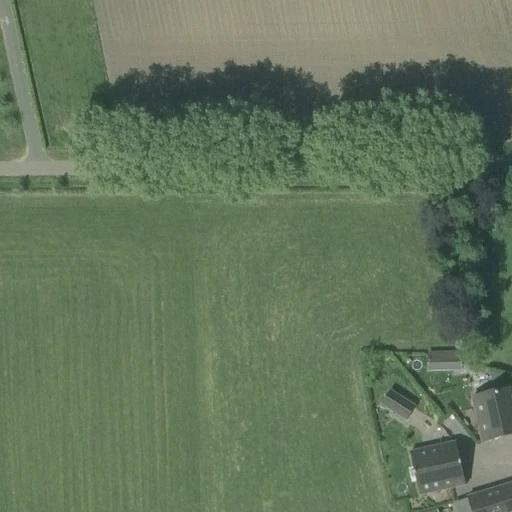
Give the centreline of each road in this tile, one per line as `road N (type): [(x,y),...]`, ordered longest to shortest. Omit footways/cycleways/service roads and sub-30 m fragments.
road 1 (unclassified): [(0,171),(511,167)]
road 2 (unknown): [(59,170),(2,0)]
